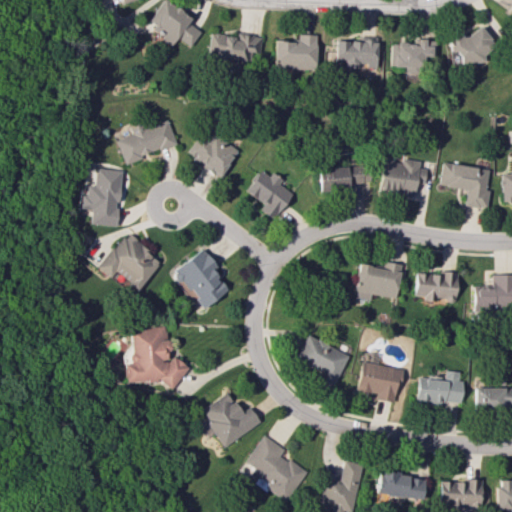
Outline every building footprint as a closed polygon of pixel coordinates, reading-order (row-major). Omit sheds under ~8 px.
[(188,46),(198,31),(185,22),(189,16),(164,0),(158,0),(143,24),(171,42),(174,37),(188,46)] [(450,66),(482,61),(481,51),(488,49),(485,28),(460,32),(445,34),(450,66)] [(259,34),(234,32),(234,35),(208,33),(206,54),(216,55),(215,62),(229,64),(229,59),(248,60),(249,52),(258,52),(259,34)] [(272,39),(271,68),(314,69),(315,34),(294,33),(293,40),(272,39)] [(433,56),(433,39),(415,38),(415,43),(388,42),(387,66),(403,66),(403,75),(420,75),(420,56),(433,56)] [(374,66),(375,40),(333,39),(333,62),(342,62),(342,65),(374,66)] [(113,139),(121,162),(174,144),(165,119),(142,127),(140,122),(127,126),(129,133),(113,139)] [(217,177),(237,152),(210,132),(205,139),(198,133),(183,152),(217,177)] [(377,189),(412,194),(413,182),(422,183),(424,168),(417,167),(418,160),(399,158),(399,161),(381,158),(377,189)] [(486,168),(439,162),(436,185),(464,188),(462,205),(484,207),(487,190),(484,190),(486,168)] [(366,173),(345,174),(344,166),(316,168),(317,188),(367,184),(366,173)] [(113,225),(118,169),(92,167),(91,185),(84,184),(83,194),(78,194),(77,208),(88,209),(86,223),(113,225)] [(243,190),(262,203),(257,209),(271,219),(290,192),(277,183),(280,178),(270,171),(267,175),(258,169),(243,190)] [(511,171),(499,171),(500,202),(511,201),(511,171)] [(95,267),(108,276),(112,271),(136,289),(158,259),(121,232),(95,267)] [(171,270),(201,308),(226,289),(211,269),(215,266),(201,247),(171,270)] [(357,263),(352,297),(368,299),(369,293),(394,297),(399,263),(380,260),(379,266),(357,263)] [(453,299),(455,271),(438,270),(438,273),(413,272),(412,298),(453,299)] [(511,273),(489,274),(489,286),(470,286),(470,307),(511,307),(511,273)] [(127,330),(129,343),(122,354),(133,362),(121,363),(124,378),(131,383),(156,380),(169,389),(186,366),(171,355),(165,362),(164,354),(167,350),(164,325),(127,330)] [(346,354),(305,334),(292,361),(334,381),(346,354)] [(355,389),(374,392),(373,399),(394,401),(398,366),(358,361),(355,389)] [(459,402),(460,380),(456,379),(457,370),(443,369),(442,379),(415,377),(413,403),(438,404),(438,400),(459,402)] [(511,387),(473,386),(472,405),(511,405),(511,387)] [(258,423),(248,406),(238,411),(226,391),(199,407),(205,418),(204,418),(220,445),(258,423)] [(350,511),(358,463),(341,460),(338,477),(322,475),(318,504),(330,506),(328,511),(350,511)] [(419,500),(423,478),(377,469),(373,492),(419,500)] [(478,507),(479,478),(462,478),(461,481),(437,480),(436,501),(449,502),(448,506),(478,507)] [(511,511),(511,484),(509,484),(509,479),(494,479),(495,509),(503,508),(503,511),(511,511)]
